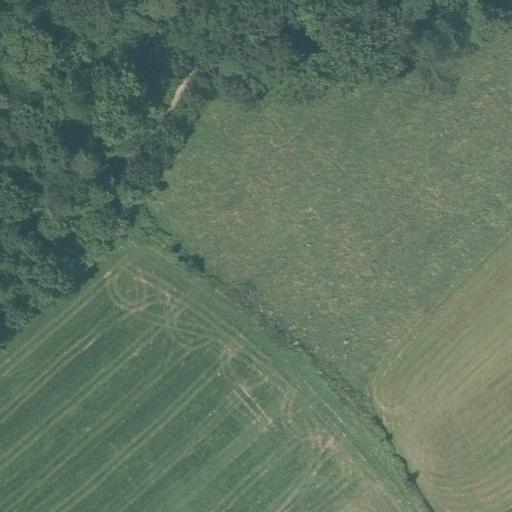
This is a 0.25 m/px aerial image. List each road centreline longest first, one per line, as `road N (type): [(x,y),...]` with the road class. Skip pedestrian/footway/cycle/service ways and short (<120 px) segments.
road 1 (track): [(97,211),(231,0)]
road 2 (track): [(0,296),(97,211)]
